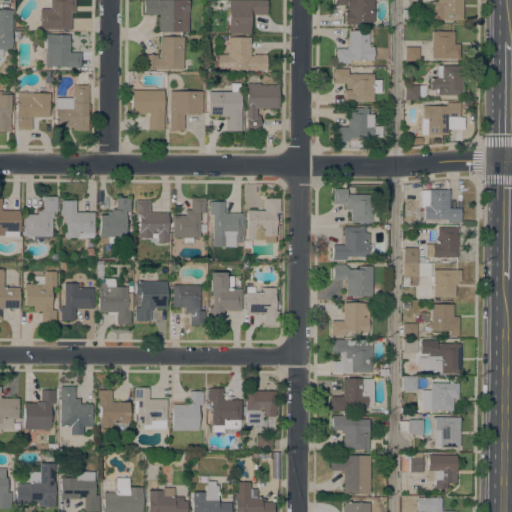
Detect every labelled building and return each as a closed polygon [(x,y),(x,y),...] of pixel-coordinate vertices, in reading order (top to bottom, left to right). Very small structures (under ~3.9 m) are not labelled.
[(39,8),(49,9),(49,0),(74,0),(74,12),(70,12),(70,30),(67,30),(67,29),(39,29),(39,8)] [(143,0),(187,0),(187,32),(159,32),(159,30),(157,30),(157,18),(158,18),(159,14),(155,14),(155,15),(143,15),(143,0)] [(266,0),(266,14),(249,14),(249,33),(227,32),(227,0),(266,0)] [(373,0),(373,22),(355,22),(355,24),(344,24),(344,11),(347,11),(347,10),(346,10),(346,5),(334,5),(334,0),(373,0)] [(462,0),(462,20),(431,20),(431,19),(426,19),(426,9),(427,9),(427,2),(431,2),(431,1),(437,1),(437,0),(462,0)] [(1,54),(0,54),(0,10),(12,10),(12,13),(11,13),(11,49),(1,49),(1,54)] [(368,30),(368,46),(373,46),(373,60),(349,60),(349,63),(335,63),(335,48),(346,48),(346,46),(347,46),(347,30),(368,30)] [(431,31),(453,31),(453,44),(459,44),(458,58),(431,58),(431,31)] [(69,52),(80,52),(80,69),(70,68),(70,67),(43,67),(44,50),(45,50),(45,34),(69,34),(69,52)] [(183,37),(182,69),(141,69),(141,54),(157,54),(157,58),(158,58),(159,36),(183,37)] [(249,37),(249,56),(252,56),(252,54),(266,54),(266,70),(217,70),(217,54),(226,54),(226,37),(249,37)] [(418,47),(418,61),(404,61),(404,47),(418,47)] [(436,95),(436,89),(433,89),(433,90),(429,90),(429,79),(431,79),(431,77),(436,77),(436,65),(461,65),(461,95),(436,95)] [(333,68),(347,68),(347,73),(372,74),(372,79),(380,80),(380,93),(373,93),(373,101),(342,101),(343,90),(350,90),(350,89),(345,89),(345,83),(333,83),(333,68)] [(230,91),(230,83),(239,83),(239,92),(240,92),(239,112),(240,112),(240,130),(224,130),(224,119),(227,119),(227,116),(219,116),(219,115),(207,114),(207,91),(230,91)] [(259,83),(259,85),(278,85),(277,108),(256,108),(256,115),(259,115),(259,133),(245,132),(245,118),(244,118),(244,106),(245,106),(245,83),(259,83)] [(72,85),(87,85),(87,110),(86,110),(86,123),(87,123),(87,130),(71,130),(71,126),(54,126),(54,97),(72,97),(72,85)] [(425,85),(425,97),(418,97),(418,100),(404,99),(404,85),(425,85)] [(16,92),(38,93),(38,87),(44,87),(44,93),(48,93),(48,117),(30,117),(30,127),(15,126),(16,92)] [(163,90),(163,129),(147,129),(147,117),(148,117),(148,113),(144,113),(144,114),(130,114),(130,90),(163,90)] [(201,91),(201,113),(183,113),(183,130),(168,130),(168,91),(201,91)] [(0,94),(1,94),(1,92),(10,92),(10,100),(9,100),(9,117),(9,126),(10,126),(10,131),(0,131),(0,94)] [(459,102),(459,116),(447,116),(447,135),(426,135),(426,134),(420,134),(420,118),(422,118),(422,105),(445,105),(445,102),(459,102)] [(368,108),(367,114),(372,114),(372,126),(381,126),(381,137),(372,137),(372,138),(349,138),(349,141),(335,141),(335,127),(346,127),(346,108),(368,108)] [(332,189),(346,189),(346,194),(371,194),(371,222),(368,222),(368,224),(361,224),(361,222),(349,222),(349,209),(344,209),(344,204),(332,204),(332,189)] [(448,208),(459,208),(459,223),(446,222),(446,219),(423,218),(423,207),(418,207),(418,189),(448,189),(448,208)] [(24,214),(36,214),(36,208),(41,208),(41,196),(56,196),(56,210),(51,210),(50,236),(23,236),(24,214)] [(98,214),(106,215),(106,210),(110,210),(110,209),(115,209),(115,197),(130,197),(129,211),(125,211),(124,236),(118,236),(118,243),(107,243),(107,237),(98,236),(98,214)] [(172,215),(184,215),(184,210),(190,210),(190,197),(204,197),(204,211),(199,211),(199,237),(192,237),(192,244),(182,243),(182,237),(172,237),(172,215)] [(0,198),(1,198),(1,210),(19,210),(19,231),(18,231),(18,236),(3,236),(3,235),(0,235),(0,198)] [(264,210),(264,198),(278,198),(278,212),(274,212),(274,243),(263,243),(263,239),(246,239),(246,210),(264,210)] [(64,237),(64,214),(60,214),(60,200),(75,200),(75,212),(93,212),(93,237),(64,237)] [(167,212),(167,242),(156,242),(156,238),(137,238),(137,230),(138,230),(138,215),(134,215),(134,200),(149,200),(149,212),(167,212)] [(223,213),(241,213),(241,234),(240,234),(240,240),(225,240),(225,238),(211,238),(212,214),(208,214),(208,201),(223,201),(223,213)] [(344,260),(331,259),(331,245),(342,245),(342,226),(363,227),(363,233),(368,233),(368,244),(372,244),(372,250),(374,254),(368,254),(368,256),(344,256),(344,260)] [(457,257),(431,257),(431,256),(423,256),(423,255),(417,255),(417,262),(402,261),(402,247),(417,247),(423,244),(436,243),(436,227),(457,227),(457,257)] [(251,255),(243,255),(243,240),(251,240),(251,255)] [(401,277),(402,277),(402,263),(416,263),(416,276),(419,276),(419,286),(401,286),(401,277)] [(371,296),(345,295),(345,282),(344,282),(344,279),(332,279),(332,264),(345,264),(345,266),(346,266),(346,269),(358,269),(358,266),(371,266),(371,296)] [(0,268),(3,268),(3,287),(18,287),(18,307),(0,308),(0,268)] [(432,297),(432,283),(426,283),(426,270),(432,270),(432,269),(460,269),(460,281),(458,281),(458,284),(454,284),(454,297),(432,297)] [(43,284),(43,271),(55,271),(55,286),(51,286),(50,309),(55,309),(54,323),(40,323),(41,311),(36,311),(36,309),(32,309),(32,305),(23,305),(24,283),(33,283),(43,284)] [(222,321),(207,321),(207,307),(211,307),(211,291),(209,291),(209,271),(225,272),(225,276),(232,276),(232,288),(241,288),(241,310),(222,309),(222,321)] [(100,280),(103,280),(103,278),(114,278),(114,286),(126,286),(126,293),(131,293),(131,310),(129,310),(129,324),(115,324),(115,312),(97,312),(97,283),(100,283),(100,282),(100,280)] [(139,294),(134,294),(134,281),(166,281),(165,307),(153,307),(153,308),(149,308),(149,320),(134,320),(134,307),(139,307),(139,306),(139,294)] [(62,283),(77,283),(77,287),(92,287),(92,308),(74,308),(74,320),(59,320),(59,306),(62,306),(62,283)] [(198,285),(198,310),(203,310),(203,325),(189,325),(189,312),(184,312),(184,307),(171,307),(171,284),(198,285)] [(263,313),(245,313),(245,292),(261,292),(261,287),(274,287),(275,311),(278,311),(278,325),(263,325),(263,313)] [(330,321),(342,321),(342,302),(368,302),(368,318),(367,318),(367,331),(346,331),(346,332),(344,332),(344,335),(330,335),(330,321)] [(430,304),(452,304),(452,316),(457,316),(457,335),(448,335),(448,331),(430,330),(430,304)] [(402,323),(416,323),(416,337),(402,337),(402,323)] [(338,361),(338,354),(330,354),(331,339),(345,339),(345,344),(371,344),(370,372),(350,372),(350,373),(341,373),(341,372),(330,372),(330,361),(338,361)] [(416,339),(416,352),(402,352),(402,339),(416,339)] [(459,343),(459,373),(438,373),(438,372),(425,372),(425,370),(418,370),(418,357),(425,357),(425,355),(434,355),(434,343),(459,343)] [(401,390),(401,377),(416,377),(416,390),(401,390)] [(329,396),(341,396),(341,378),(372,378),(372,407),(366,407),(366,408),(343,408),(343,411),(329,411),(329,396)] [(457,383),(457,398),(452,397),(451,410),(429,410),(429,400),(420,399),(420,390),(429,390),(429,382),(457,383)] [(69,425),(59,426),(59,386),(73,386),(73,398),(79,398),(79,404),(91,404),(91,426),(82,426),(82,435),(69,435),(69,426),(69,425)] [(240,400),(240,420),(239,420),(239,428),(223,428),(223,432),(211,432),(211,425),(210,425),(210,402),(207,402),(207,387),(222,388),(221,399),(240,400)] [(23,429),(23,403),(35,403),(35,401),(39,401),(39,389),(54,390),(54,403),(50,403),(49,429),(23,429)] [(112,422),(112,427),(99,427),(99,416),(95,416),(96,389),(110,390),(110,402),(128,402),(128,422),(112,422)] [(166,399),(165,420),(164,429),(148,429),(148,425),(136,424),(136,401),(133,401),(133,389),(148,389),(148,399),(166,399)] [(245,410),(244,410),(244,390),(274,391),(274,416),(262,416),(262,425),(245,425),(245,410)] [(171,430),(171,404),(183,404),(183,403),(187,403),(187,391),(202,391),(202,404),(197,404),(197,430),(171,430)] [(0,398),(18,398),(17,419),(12,418),(12,429),(0,429),(0,398)] [(342,430),(331,430),(331,415),(344,415),(344,419),(367,419),(367,448),(342,449),(342,430)] [(459,417),(458,447),(438,446),(438,445),(433,445),(433,429),(433,417),(459,417)] [(407,419),(422,419),(422,434),(407,434),(407,419)] [(270,434),(271,449),(256,449),(256,434),(270,434)] [(278,477),(271,476),(272,458),(270,458),(270,451),(278,451),(278,477)] [(329,454),(345,454),(345,455),(368,455),(368,493),(342,493),(342,470),(329,470),(329,454)] [(408,457),(412,457),(412,454),(421,454),(421,457),(422,457),(422,460),(423,460),(423,465),(422,465),(422,472),(417,472),(417,475),(411,475),(411,472),(408,472),(408,457)] [(456,455),(455,483),(446,482),(446,488),(439,488),(439,490),(436,490),(436,488),(434,488),(434,480),(426,480),(427,454),(456,455)] [(39,471),(39,463),(53,463),(54,506),(38,506),(38,501),(28,501),(28,503),(15,503),(15,487),(16,487),(16,483),(28,483),(28,471),(39,471)] [(0,468),(5,468),(5,477),(7,477),(7,492),(11,492),(11,508),(0,508),(0,468)] [(83,497),(67,497),(67,498),(59,498),(59,480),(60,480),(60,477),(75,477),(75,471),(94,471),(94,495),(98,495),(98,511),(83,511),(83,497)] [(102,511),(102,492),(115,492),(115,478),(128,478),(128,487),(141,487),(141,511),(102,511)] [(217,502),(229,502),(229,511),(191,511),(191,492),(204,492),(204,485),(205,485),(205,480),(213,480),(213,485),(217,485),(217,502)] [(249,491),(249,497),(260,497),(260,502),(273,502),(273,511),(234,511),(234,482),(248,482),(248,491),(249,491)] [(162,490),(162,487),(173,487),(173,496),(182,496),(182,501),(186,501),(186,511),(147,511),(147,496),(147,490),(162,490)] [(440,498),(440,511),(455,511),(422,511),(416,511),(416,498),(440,498)] [(368,511),(342,511),(342,502),(368,502),(368,511)]
